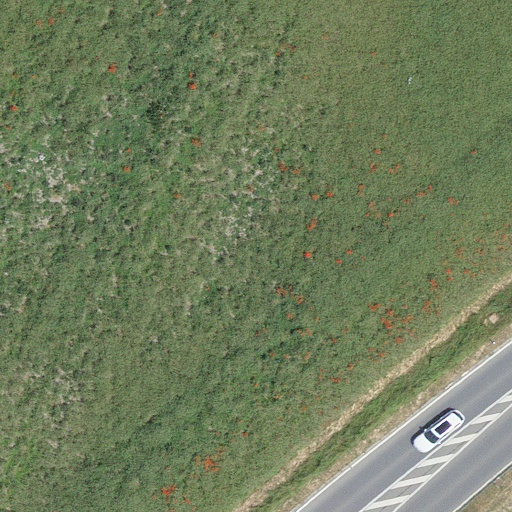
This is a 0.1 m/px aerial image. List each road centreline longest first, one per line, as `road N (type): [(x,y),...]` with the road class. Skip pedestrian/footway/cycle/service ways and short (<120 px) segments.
road 1 (primary): [(511,368),(327,511)]
road 2 (primary): [(410,511),(511,426)]
